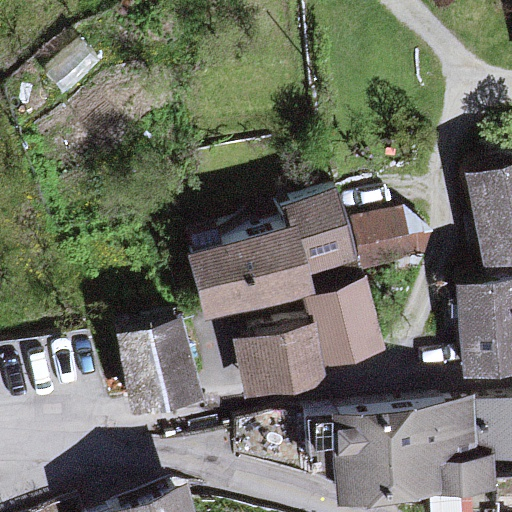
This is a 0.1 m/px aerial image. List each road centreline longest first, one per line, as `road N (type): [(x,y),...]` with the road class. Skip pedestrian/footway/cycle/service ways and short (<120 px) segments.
road 1 (residential): [(511,371),(170,401),(134,410),(106,448)]
road 2 (unclassified): [(360,511),(248,474),(106,448)]
